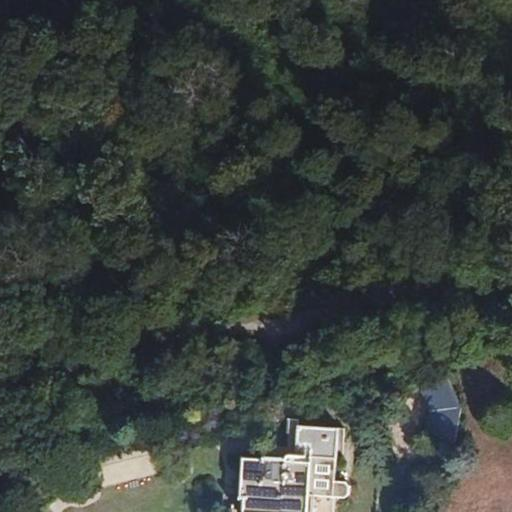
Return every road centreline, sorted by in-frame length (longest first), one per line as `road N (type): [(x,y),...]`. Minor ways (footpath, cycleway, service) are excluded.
road 1 (unclassified): [(511,330),(375,313),(85,356),(0,388)]
road 2 (track): [(0,165),(89,0)]
